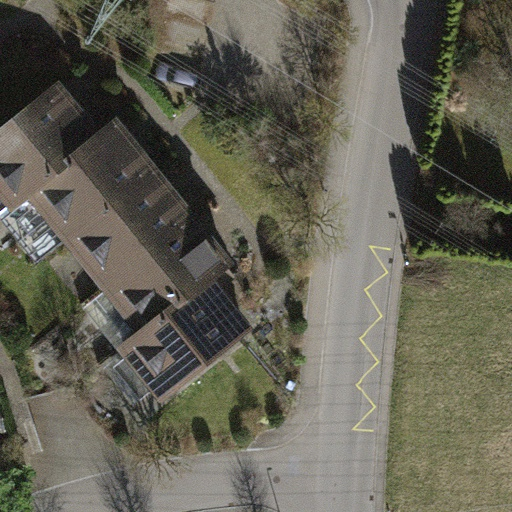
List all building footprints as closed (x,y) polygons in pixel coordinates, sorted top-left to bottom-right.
[(0,146),(0,174),(27,205),(41,193),(107,136),(66,89),(0,146)] [(41,193),(82,240),(163,171),(121,123),(107,136),(41,193)] [(82,240),(121,284),(201,214),(163,171),(82,240)] [(121,284),(160,328),(219,277),(240,259),(201,214),(121,284)] [(139,347),(178,391),(258,322),(219,277),(160,328),(139,347)]
